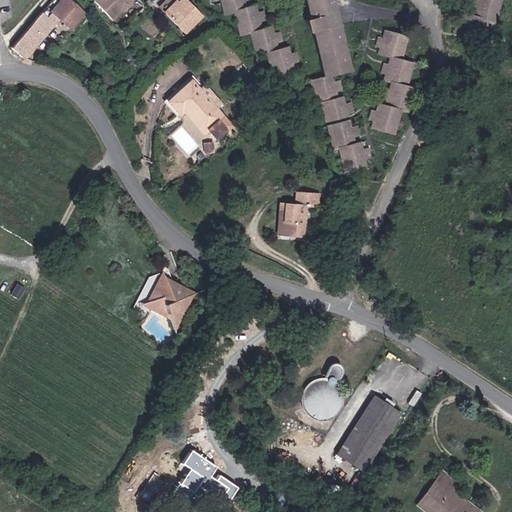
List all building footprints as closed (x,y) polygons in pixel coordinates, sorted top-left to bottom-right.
[(62,0),(53,13),(59,18),(73,29),(87,12),(71,0),(62,0)] [(130,3),(133,0),(101,0),(97,4),(116,23),(123,15),(127,15),(134,7),(130,3)] [(165,0),(160,5),(164,9),(174,0),(165,0)] [(204,17),(185,0),(180,0),(168,14),(189,33),(204,17)] [(222,0),(226,14),(236,11),(243,36),(253,33),(259,57),(269,55),(274,75),(296,70),(295,63),(300,62),(298,55),(293,57),(291,49),(282,51),(280,42),(284,41),(282,32),(277,34),(275,27),(263,30),(261,22),(266,21),(264,13),(258,14),(256,6),(249,7),(246,0),(222,0)] [(348,169),(368,164),(367,158),(374,156),(372,148),(365,149),(363,141),(357,143),(356,135),(361,134),(359,127),(354,129),(350,112),(355,111),(353,103),(348,105),(346,96),(341,98),(338,89),(344,88),(342,81),(336,82),(334,74),(348,70),(330,0),(308,0),(327,75),(313,79),(320,103),(326,102),(337,146),(342,145),(348,169)] [(500,0),(471,0),(470,8),(476,9),(474,17),(468,16),(466,23),(461,21),(459,29),(465,30),(463,37),(484,42),(490,18),(496,19),(500,0)] [(13,47),(27,58),(59,18),(53,13),(49,17),(42,12),(14,46),(13,47)] [(374,127),(396,133),(401,111),(410,113),(416,89),(406,87),(413,63),(400,60),(406,37),(385,32),(383,41),(377,39),(375,48),(381,49),(379,57),(389,59),(388,66),(384,65),(381,73),(386,74),(384,82),(393,85),(391,92),(385,91),(384,97),(390,98),(387,107),(379,105),(377,113),(372,112),(371,119),(376,121),(374,127)] [(189,79),(173,93),(169,97),(179,109),(182,107),(204,131),(207,129),(219,142),(234,129),(189,79)] [(206,142),(203,151),(210,152),(212,143),(206,142)] [(317,192),(295,191),(294,203),(282,202),(280,231),(304,232),(305,203),(317,204),(317,192)] [(192,294),(197,292),(163,274),(162,271),(144,305),(169,318),(174,328),(192,294)] [(173,351),(183,339),(179,334),(169,348),(173,351)] [(343,365),(341,363),(340,362),(337,361),(333,363),(327,374),(328,375),(327,378),(318,379),(312,381),(306,385),(302,391),(301,397),(301,402),(304,411),(311,418),(320,421),(325,421),(329,419),(333,418),(338,414),(343,404),(343,394),(341,390),(338,387),(335,383),(337,380),(338,380),(344,369),(344,367),(343,365)] [(393,405),(395,402),(386,396),(384,399),(374,393),(337,453),(364,470),(401,410),(393,405)] [(216,466),(190,449),(181,462),(189,467),(179,483),(193,492),(197,485),(227,503),(238,486),(219,474),(216,479),(210,475),(216,466)] [(353,490),(363,474),(360,471),(349,487),(353,490)] [(441,476),(454,486),(456,482),(443,472),(441,476)] [(324,485),(327,481),(320,476),(317,481),(324,485)] [(452,488),(454,486),(441,476),(418,504),(428,511),(433,511),(435,510),(437,511),(480,511),(481,511),(472,504),(469,507),(461,501),(464,498),(458,494),(455,497),(449,492),(452,488)] [(458,494),(452,488),(449,492),(455,497),(458,494)] [(472,504),(464,498),(461,501),(469,507),(472,504)]
